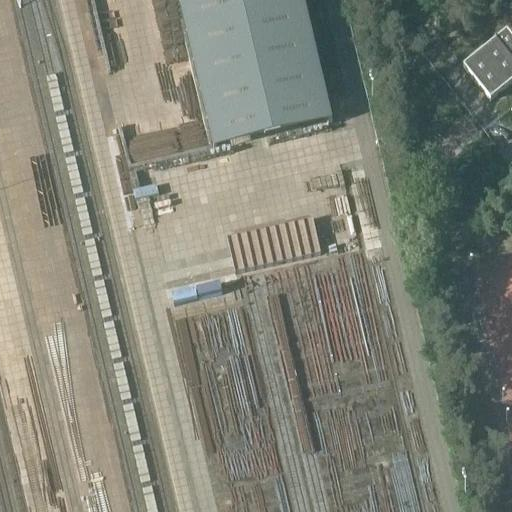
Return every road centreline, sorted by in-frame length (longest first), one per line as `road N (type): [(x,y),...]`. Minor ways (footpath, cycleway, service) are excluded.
road 1 (unknown): [(374,137),(458,511)]
road 2 (unknown): [(70,511),(0,196)]
road 3 (unknown): [(374,137),(110,196)]
road 4 (unknown): [(342,0),(374,137)]
road 5 (unknown): [(88,102),(150,66),(145,0)]
